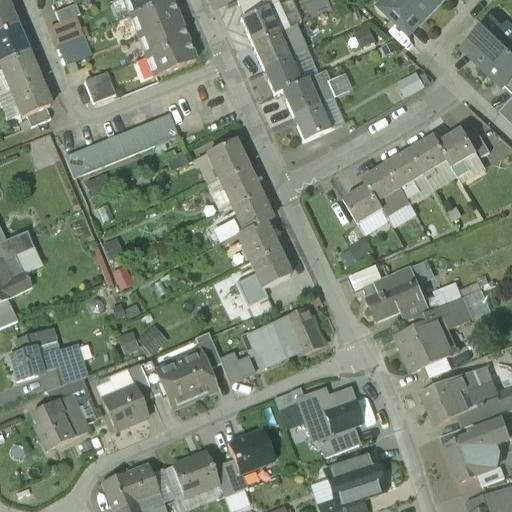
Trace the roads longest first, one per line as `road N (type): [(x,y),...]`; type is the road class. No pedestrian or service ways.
road 1 (residential): [(372,357),(173,433),(12,511)]
road 2 (residential): [(227,61),(77,113),(26,0)]
road 3 (residential): [(280,190),(413,118),(451,83)]
road 4 (residential): [(280,190),(344,326),(372,357)]
road 5 (residential): [(372,357),(431,511)]
road 6 (residential): [(227,61),(280,190)]
